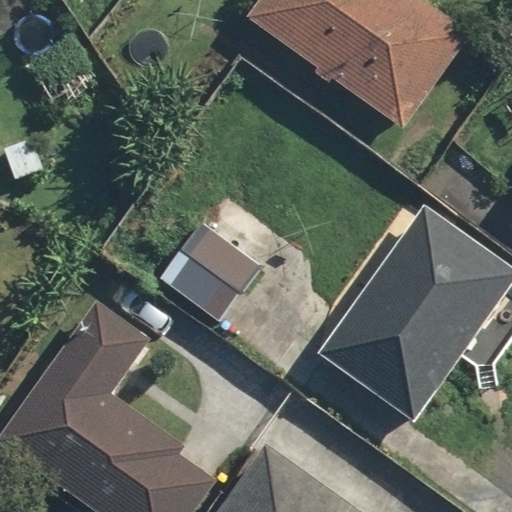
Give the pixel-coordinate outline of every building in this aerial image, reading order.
[(470,41),(414,0),(257,0),(246,15),(404,132),(470,41)] [(280,223),(241,190),(158,287),(215,335),(271,269),(254,254),(280,223)] [(418,427),(511,291),(511,270),(420,206),(315,356),(418,427)] [(153,341),(97,298),(0,426),(0,443),(90,511),(199,511),(222,483),(184,455),(188,450),(113,394),(153,341)] [(356,511),(263,447),(217,511),(356,511)]
